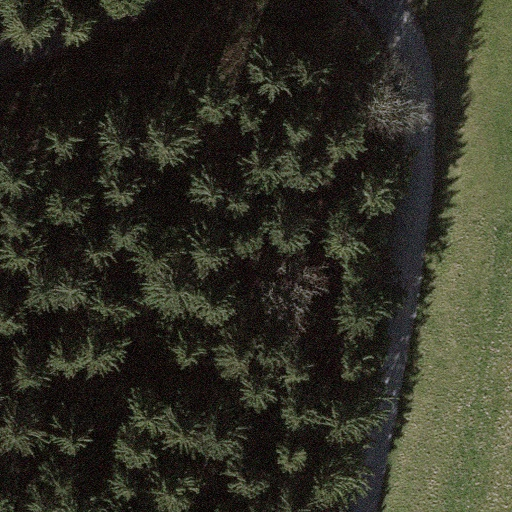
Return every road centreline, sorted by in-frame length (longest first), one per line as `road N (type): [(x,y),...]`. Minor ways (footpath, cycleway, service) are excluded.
road 1 (track): [(389,0),(410,38),(426,136),(413,264),(362,511)]
road 2 (unclassified): [(0,53),(113,0)]
